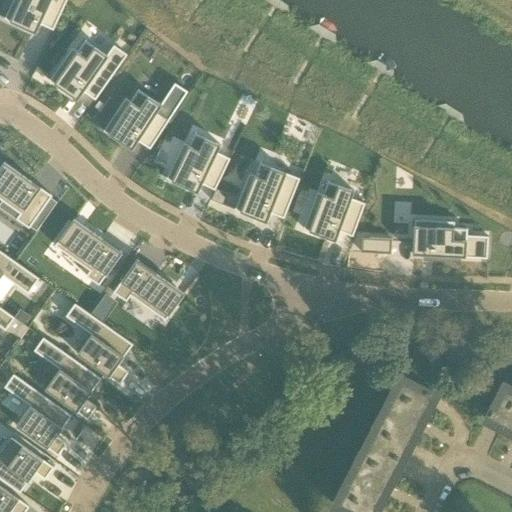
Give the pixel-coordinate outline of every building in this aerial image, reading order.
[(6,17),(5,18),(37,33),(41,23),(45,16),(57,22),(67,0),(14,0),(11,6),(17,9),(11,20),(6,17)] [(51,78),(50,79),(79,99),(85,91),(89,84),(101,92),(128,54),(115,45),(108,55),(86,39),(78,51),(75,55),(70,52),(58,69),(63,72),(56,82),(51,78)] [(105,129),(104,130),(134,149),(139,140),(144,134),(155,141),(170,119),(159,111),(163,105),(139,89),(131,100),(128,105),(123,102),(112,119),(117,122),(111,132),(105,129)] [(168,177),(167,178),(199,193),(207,176),(219,183),(231,158),(218,152),(222,145),(196,133),(190,145),(187,150),(182,148),(173,166),(178,169),(173,180),(168,177)] [(0,168),(0,198),(4,201),(8,196),(24,208),(21,213),(17,219),(30,228),(53,196),(14,168),(5,162),(0,168)] [(236,208),(235,209),(268,222),(274,205),(288,211),(300,178),(261,162),(256,175),(254,180),(248,178),(241,198),(246,200),(242,211),(236,208)] [(305,227),(304,229),(337,241),(340,231),(343,223),(356,228),(366,203),(353,198),(355,191),(328,181),(324,194),(322,199),(316,197),(309,216),(315,218),(310,229),(305,227)] [(69,226),(56,245),(74,259),(78,253),(94,265),(91,270),(87,276),(100,285),(123,253),(84,225),(75,219),(69,226)] [(415,219),(414,254),(488,258),(489,236),(468,235),(468,229),(455,228),(449,227),(449,222),(429,220),(429,226),(417,226),(417,220),(415,219)] [(363,237),(362,252),(388,253),(389,240),(392,240),(392,239),(363,237)] [(0,279),(3,275),(29,293),(40,278),(16,262),(0,250),(0,279)] [(137,260),(114,293),(127,302),(131,296),(166,321),(180,302),(185,295),(176,288),(137,260)] [(75,304),(66,317),(92,335),(78,355),(120,385),(129,373),(118,366),(133,345),(89,314),(75,304)] [(0,326),(6,331),(15,318),(0,307),(0,326)] [(44,338),(35,351),(60,369),(46,389),(88,420),(97,408),(87,400),(101,379),(44,338)] [(14,374),(5,387),(31,405),(17,425),(59,456),(68,444),(57,436),(72,415),(14,374)] [(390,399),(386,408),(421,426),(424,420),(422,419),(428,408),(430,410),(438,394),(402,376),(395,389),(396,390),(391,400),(390,399)] [(511,386),(506,384),(487,419),(503,427),(504,425),(511,428),(511,386)] [(418,433),(421,426),(386,408),(381,417),(382,417),(377,427),(376,427),(369,440),(405,458),(412,444),(410,442),(415,432),(418,433)] [(0,454),(0,477),(21,493),(36,472),(46,479),(54,467),(12,437),(0,454)] [(388,491),(391,484),(389,483),(395,472),(397,473),(405,458),(369,440),(362,453),(363,453),(358,463),(357,463),(352,472),(388,491)] [(385,497),(388,491),(352,472),(348,481),(349,481),(344,491),(343,491),(336,504),(350,511),(376,511),(379,507),(377,506),(382,496),(385,497)] [(0,511),(10,511),(11,511),(26,511),(30,507),(0,485),(0,511)]
